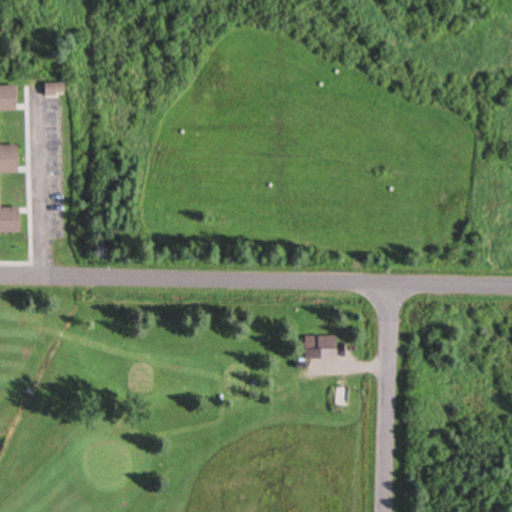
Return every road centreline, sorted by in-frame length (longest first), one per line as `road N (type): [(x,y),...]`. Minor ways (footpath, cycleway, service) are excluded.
road 1 (residential): [(75,276),(511,282)]
road 2 (residential): [(392,281),(387,511)]
